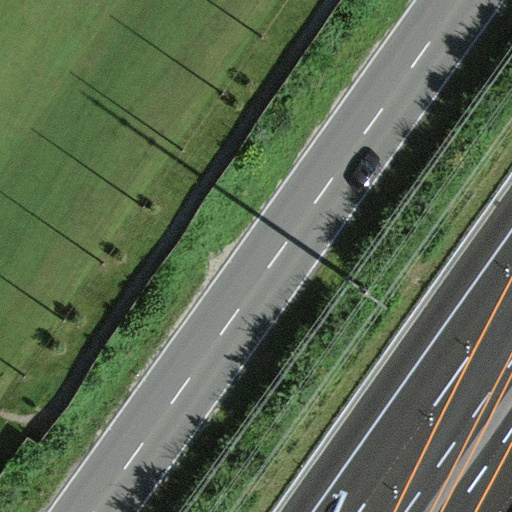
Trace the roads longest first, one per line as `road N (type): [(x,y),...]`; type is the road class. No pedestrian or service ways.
road 1 (primary): [(94,511),(459,0)]
road 2 (motorway): [(511,296),(359,511)]
